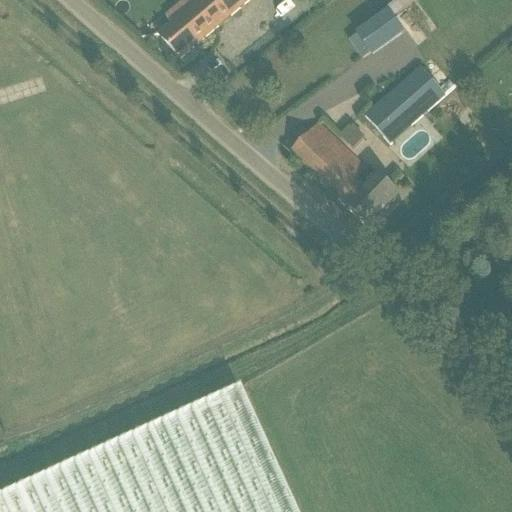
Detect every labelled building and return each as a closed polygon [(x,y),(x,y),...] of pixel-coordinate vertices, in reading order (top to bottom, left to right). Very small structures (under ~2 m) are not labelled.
[(157,36),(179,62),(248,4),(244,0),(186,0),(166,18),(171,24),(157,36)] [(372,59),(357,38),(350,43),(362,60),(366,57),(369,61),(372,59)] [(391,147),(454,92),(458,88),(431,60),(365,118),(391,147)] [(309,136),(302,128),(282,147),(291,155),(345,208),(368,231),(400,197),(368,166),(366,169),(320,125),(309,136)] [(348,150),(364,144),(357,126),(341,132),(348,150)] [(511,208),(509,205),(484,229),(511,256),(511,208)] [(294,511),(239,389),(0,497),(0,511),(294,511)]
